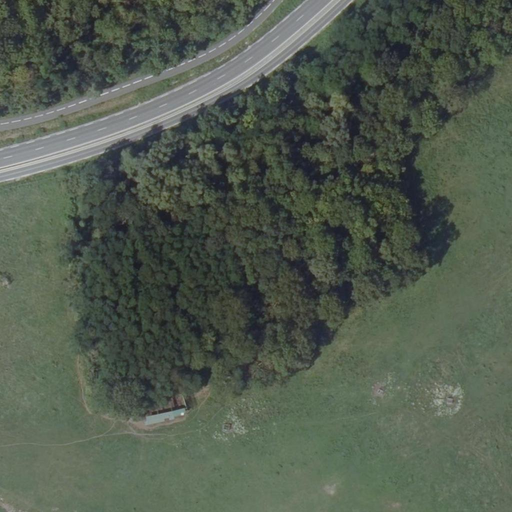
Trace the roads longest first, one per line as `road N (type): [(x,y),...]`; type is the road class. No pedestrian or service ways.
road 1 (secondary): [(0,168),(147,125),(213,94),(336,0)]
road 2 (secondary): [(316,0),(206,83),(105,127),(0,155)]
road 3 (unclassified): [(274,0),(248,27),(152,78),(0,126)]
